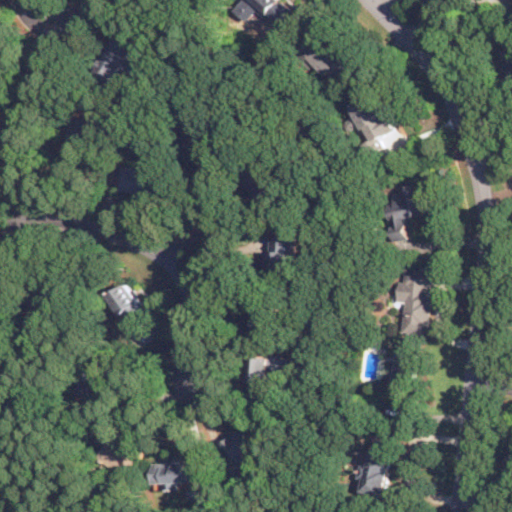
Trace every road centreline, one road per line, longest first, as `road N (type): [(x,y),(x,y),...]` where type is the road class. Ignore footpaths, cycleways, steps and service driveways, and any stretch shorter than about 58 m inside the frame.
road 1 (residential): [(462,511),(482,270),(471,140),(432,67),(370,0)]
road 2 (residential): [(194,389),(195,313),(177,268),(112,232),(17,206)]
road 3 (residential): [(0,271),(36,97),(65,29),(90,0)]
road 4 (residential): [(164,258),(210,234),(224,240),(225,256),(186,288)]
